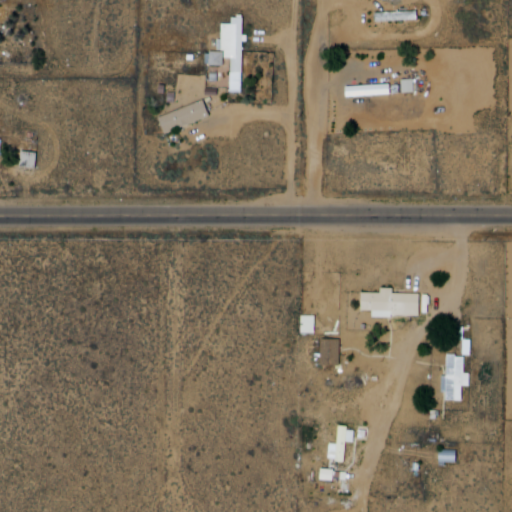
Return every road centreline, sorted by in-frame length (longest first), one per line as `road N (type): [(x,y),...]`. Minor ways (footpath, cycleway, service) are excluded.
road 1 (secondary): [(511,217),(0,216)]
road 2 (residential): [(322,215),(322,0)]
